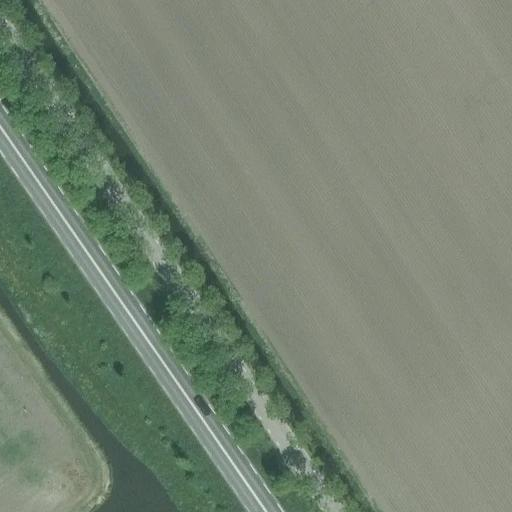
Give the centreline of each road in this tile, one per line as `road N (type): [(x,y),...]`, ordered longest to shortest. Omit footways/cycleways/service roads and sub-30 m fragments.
road 1 (unclassified): [(332,511),(0,28)]
road 2 (primary): [(262,511),(0,130)]
